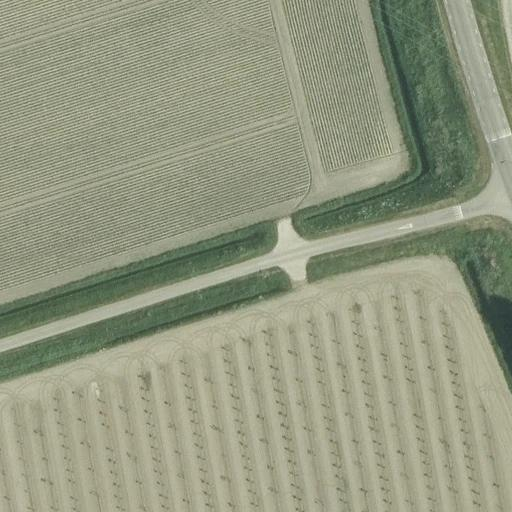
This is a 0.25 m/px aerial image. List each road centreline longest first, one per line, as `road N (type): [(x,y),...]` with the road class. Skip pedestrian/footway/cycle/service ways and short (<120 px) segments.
road 1 (unclassified): [(0,349),(303,252),(511,197)]
road 2 (secondary): [(511,177),(456,0)]
